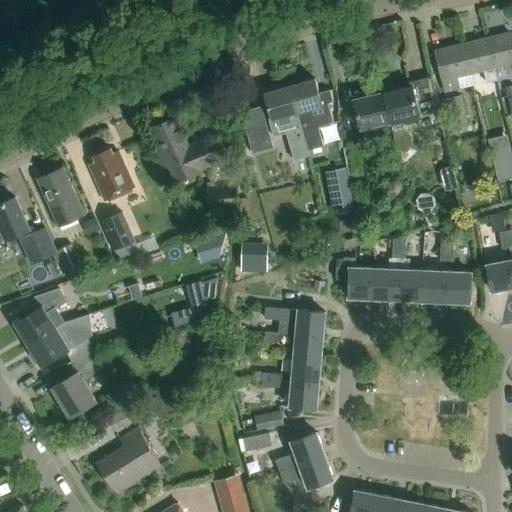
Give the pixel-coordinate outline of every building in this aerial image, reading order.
[(505,74),(503,66),(511,63),(511,39),(511,35),(487,41),(493,68),(497,80),(496,76),(505,74)] [(464,46),(470,74),(483,70),(486,83),(497,80),(493,68),(487,41),(464,46)] [(457,77),(470,74),(464,46),(435,53),(444,93),(460,89),(457,77)] [(297,114),(306,144),(308,150),(323,146),(318,127),(333,123),(327,103),(333,101),(331,92),(319,95),(315,80),(290,87),(297,114)] [(402,124),(416,120),(418,129),(442,124),(436,95),(415,99),(412,86),(382,93),(390,127),(395,149),(396,149),(396,150),(397,150),(398,150),(398,151),(399,151),(400,151),(401,151),(402,151),(403,151),(404,151),(405,151),(405,150),(406,150),(407,150),(407,149),(408,149),(408,148),(409,148),(409,147),(410,147),(410,146),(411,145),(411,144),(411,143),(411,142),(411,141),(411,140),(411,139),(411,138),(411,137),(410,137),(410,136),(409,135),(408,134),(407,133),(406,133),(406,132),(405,132),(402,124)] [(294,162),(310,158),(308,150),(306,144),(297,114),(290,87),(265,94),(277,137),(287,135),(294,162)] [(354,100),(361,129),(362,133),(390,127),(382,93),(354,100)] [(468,126),(460,95),(442,100),(444,110),(448,109),(453,129),(468,126)] [(263,110),(242,116),(253,153),(273,148),(263,110)] [(151,128),(159,144),(155,146),(165,169),(169,168),(176,183),(200,172),(199,170),(215,163),(204,139),(188,146),(175,117),(151,128)] [(499,180),(511,176),(511,149),(507,132),(488,137),(499,180)] [(343,147),(349,174),(361,172),(356,144),(343,147)] [(106,202),(135,188),(118,152),(113,154),(111,150),(108,151),(105,149),(97,153),(96,156),(94,157),(96,162),(89,165),(106,202)] [(59,226),(85,215),(64,168),(37,179),(59,226)] [(346,168),(326,172),(334,211),(353,207),(346,168)] [(237,186),(207,189),(209,212),(239,210),(237,186)] [(31,264),(56,253),(55,250),(44,227),(35,231),(33,227),(30,229),(16,198),(0,205),(0,224),(7,240),(18,235),(31,264)] [(122,211),(101,220),(114,250),(135,241),(122,211)] [(83,223),(88,235),(100,231),(95,218),(83,223)] [(501,230),(499,231),(502,249),(509,247),(505,230),(503,230),(501,230)] [(389,269),(376,269),(375,299),(399,300),(402,233),(397,235),(397,238),(394,238),(393,258),(390,257),(389,269)] [(423,302),(424,271),(410,270),(410,258),(405,258),(406,233),(402,233),(399,300),(423,302)] [(361,237),(343,243),(345,251),(363,246),(361,237)] [(71,242),(55,250),(56,253),(65,272),(67,271),(69,275),(83,268),(71,242)] [(268,253),(243,252),(242,270),(267,271),(268,253)] [(345,255),(344,270),(340,269),(340,280),(352,281),(351,298),(375,299),(376,269),(356,268),(357,256),(345,255)] [(498,260),(499,262),(488,264),(493,291),(511,286),(511,260),(511,257),(498,260)] [(56,261),(47,265),(52,277),(61,273),(56,261)] [(447,303),(448,272),(424,271),(423,302),(447,303)] [(448,272),(447,303),(471,304),(473,273),(448,272)] [(202,282),(207,300),(216,298),(217,278),(202,282)] [(316,280),(314,290),(323,292),(325,282),(316,280)] [(138,285),(131,287),(134,299),(142,297),(138,285)] [(26,347),(56,328),(47,315),(66,300),(59,289),(35,297),(41,308),(20,320),(19,318),(11,323),(26,347)] [(326,312),(299,310),(266,307),(265,317),(280,319),(279,331),(279,333),(294,334),(324,337),(326,312)] [(71,360),(67,363),(67,365),(93,349),(83,332),(64,342),(56,328),(26,347),(40,370),(49,365),(47,362),(65,351),(71,360)] [(279,331),(266,330),(265,340),(278,342),(279,333),(279,331)] [(296,344),(294,358),(322,361),(324,337),(294,334),(293,343),(296,344)] [(93,349),(67,365),(74,375),(52,389),(70,419),(96,403),(84,382),(105,368),(93,349)] [(226,356),(226,367),(238,367),(238,356),(226,356)] [(290,382),(319,385),(322,361),(294,358),(293,372),(291,372),(290,382)] [(319,385),(290,382),(289,392),(291,392),(290,407),(317,409),(319,385)] [(110,419),(115,430),(155,410),(159,418),(173,411),(164,392),(110,419)] [(281,412),(255,418),(258,430),(283,424),(281,412)] [(116,495),(161,468),(138,430),(120,442),(124,449),(98,464),(116,495)] [(239,439),(242,451),(272,444),(269,432),(239,439)] [(281,471),(325,456),(317,432),(291,441),(295,452),(277,458),(281,471)] [(325,456),(281,471),(285,482),(303,475),(308,488),(333,480),(325,456)] [(249,511),(250,511),(240,473),(215,480),(223,511),(249,511)] [(353,507),(346,506),(344,511),(376,511),(380,494),(357,489),(353,507)] [(401,511),(404,499),(380,494),(376,511),(401,511)] [(426,511),(428,504),(404,499),(401,511),(426,511)] [(182,511),(177,503),(163,511),(182,511)]
